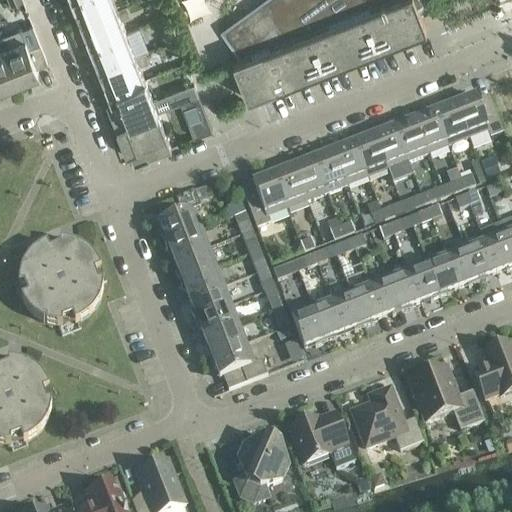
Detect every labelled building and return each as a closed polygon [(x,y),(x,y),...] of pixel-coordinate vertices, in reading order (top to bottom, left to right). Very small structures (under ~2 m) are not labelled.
[(70,0),(71,3),(79,23),(117,8),(118,8),(114,0),(70,0)] [(148,0),(151,8),(162,4),(160,0),(148,0)] [(269,0),(219,37),(236,62),(230,64),(245,102),(275,90),(426,31),(417,6),(414,0),(269,0)] [(117,8),(79,23),(81,28),(88,47),(127,32),(122,19),(130,16),(126,5),(118,8),(117,8)] [(0,38),(18,84),(39,76),(36,70),(48,65),(33,27),(21,31),(21,30),(0,38)] [(127,32),(88,47),(97,70),(136,55),(145,52),(147,50),(139,28),(127,33),(127,32)] [(166,43),(176,39),(173,30),(162,34),(166,43)] [(0,91),(18,84),(0,38),(0,91)] [(166,43),(171,55),(180,51),(176,39),(166,43)] [(136,55),(97,70),(100,78),(106,94),(145,79),(140,66),(149,62),(145,52),(136,55)] [(145,79),(106,94),(110,103),(106,105),(116,129),(158,113),(148,88),(145,79)] [(194,85),(167,96),(171,108),(181,104),(199,97),(194,85)] [(199,97),(181,104),(193,134),(194,138),(213,131),(211,127),(208,119),(199,97)] [(469,142),(488,135),(490,140),(503,135),(488,98),(477,102),(475,98),(465,102),(464,100),(465,100),(464,99),(454,104),(469,142)] [(469,142),(454,104),(453,104),(442,107),(442,109),(443,110),(435,113),(449,150),(469,142)] [(158,113),(116,129),(125,155),(130,153),(133,162),(171,147),(170,143),(158,113)] [(414,120),(429,158),(449,150),(435,113),(425,117),(424,116),(424,115),(424,114),(414,120)] [(394,129),(409,166),(429,158),(414,120),(413,120),(401,123),(402,124),(403,126),(394,129)] [(374,135),(389,174),(409,166),(394,129),(385,133),(384,131),(383,130),(374,135)] [(354,145),(368,181),(389,174),(374,135),(373,136),(361,139),(361,140),(362,140),(362,142),(354,145)] [(348,189),(368,182),(368,181),(354,145),(344,149),(343,147),(344,147),(343,146),(333,151),(348,189)] [(314,161),(328,197),(348,189),(333,151),(332,152),(321,154),(321,156),(322,157),(314,161)] [(293,167),(308,205),(328,197),(314,161),(304,164),(303,163),(303,161),(293,167)] [(493,164),(482,168),(486,180),(497,176),(493,164)] [(274,176),(288,213),(308,205),(293,167),(292,167),(280,170),(281,171),(282,173),(274,176)] [(241,194),(256,231),(270,226),(268,221),(288,213),(274,176),(264,180),(263,179),(263,178),(262,177),(251,184),(251,185),(252,185),(254,189),(241,194)] [(461,182),(465,192),(475,188),(471,178),(461,182)] [(461,182),(450,186),(454,197),(465,192),(461,182)] [(498,186),(486,191),(489,199),(501,194),(498,186)] [(421,198),(425,208),(435,204),(431,194),(421,198)] [(470,208),(481,204),(477,194),(466,198),(470,208)] [(156,209),(161,223),(158,224),(162,234),(160,235),(159,235),(164,245),(164,246),(202,231),(195,212),(200,210),(195,195),(156,209)] [(421,198),(410,202),(414,212),(425,208),(421,198)] [(470,208),(466,198),(457,202),(460,212),(470,208)] [(241,205),(229,210),(233,219),(245,214),(241,205)] [(381,213),(385,224),(395,220),(391,209),(381,213)] [(432,223),(441,219),(437,209),(428,212),(432,223)] [(432,223),(428,212),(417,216),(421,226),(432,223)] [(381,213),(370,218),(374,228),(385,224),(381,213)] [(511,221),(499,226),(511,258),(511,221)] [(241,238),(252,234),(249,224),(237,228),(241,238)] [(394,238),(403,234),(399,224),(390,228),(394,238)] [(341,229),(345,240),(354,236),(350,225),(341,229)] [(480,233),(497,275),(505,272),(505,274),(506,275),(511,271),(511,258),(499,226),(480,233)] [(394,238),(390,228),(379,232),(382,242),(394,238)] [(341,229),(330,233),(334,244),(345,240),(341,229)] [(202,231),(164,246),(167,257),(168,256),(170,255),(173,264),(210,250),(202,231)] [(464,247),(478,284),(488,282),(488,281),(487,281),(487,279),(497,275),(480,233),(480,234),(482,240),(464,247)] [(241,238),(246,249),(256,245),(252,234),(241,238)] [(356,253),(366,250),(361,239),(352,242),(356,253)] [(300,245),(304,256),(314,252),(310,241),(300,245)] [(356,253),(352,242),(340,247),(345,257),(356,253)] [(78,248),(67,245),(59,243),(59,249),(49,252),(46,246),(41,248),(29,257),(24,264),(21,272),(19,279),(19,287),(24,287),(27,297),(21,301),(25,309),(30,315),(38,321),(45,325),(53,327),(62,328),(62,323),(73,319),(75,326),(88,319),(93,313),(99,305),(102,295),(103,285),(98,285),(94,274),(100,271),(95,262),(91,256),(85,251),(78,248)] [(459,290),(467,287),(468,288),(467,289),(468,290),(477,284),(478,284),(464,247),(444,254),(459,290)] [(210,250),(173,264),(177,273),(175,274),(174,274),(179,284),(217,269),(210,250)] [(318,268),(327,264),(323,253),(314,257),(318,268)] [(459,290),(444,254),(425,262),(440,299),(450,297),(450,296),(449,296),(449,294),(459,290)] [(318,268),(314,257),(303,262),(307,272),(318,268)] [(256,276),(267,272),(263,262),(252,266),(256,276)] [(440,299),(425,262),(406,269),(420,305),(429,302),(429,303),(429,304),(430,305),(439,299),(440,299)] [(217,269),(179,284),(182,295),(183,294),(185,293),(188,302),(225,288),(217,269)] [(275,284),(288,280),(283,269),(271,274),(275,284)] [(387,276),(402,314),(412,312),(411,311),(411,309),(420,305),(406,269),(387,276)] [(256,276),(261,287),(271,283),(267,272),(256,276)] [(368,284),(382,320),(391,317),(391,318),(392,320),(401,314),(402,314),(387,276),(368,284)] [(364,329),(374,327),(373,325),(373,324),(382,320),(368,284),(349,291),(364,329)] [(188,302),(189,303),(192,311),(190,312),(189,312),(194,322),(232,307),(225,288),(188,302)] [(330,299),(344,335),(353,332),(353,333),(354,334),(363,329),(364,329),(349,291),(330,299)] [(311,306),(326,344),(336,341),(335,340),(335,339),(344,335),(330,299),(311,306)] [(271,314),(281,310),(278,300),(267,304),(271,314)] [(314,350),(324,344),(326,344),(311,306),(289,315),(303,351),(313,347),(314,348),(314,350)] [(232,307),(194,322),(197,333),(198,332),(200,331),(203,340),(239,326),(232,307)] [(271,314),(275,324),(285,320),(281,310),(271,314)] [(209,360),(247,345),(239,326),(203,340),(207,349),(205,350),(204,350),(209,360)] [(288,332),(277,336),(280,344),(291,340),(288,332)] [(267,378),(262,363),(255,365),(247,345),(209,360),(212,372),(213,371),(215,370),(219,380),(223,379),(228,393),(267,378)] [(511,397),(511,352),(510,347),(483,357),(487,369),(474,374),(486,404),(498,400),(499,402),(511,397)] [(0,445),(10,446),(10,441),(21,438),(23,444),(32,440),(39,435),(44,428),(47,421),(49,413),(51,403),(46,403),(42,392),(48,389),(43,380),(36,374),(30,369),(21,365),(8,362),(8,368),(0,370),(0,445)] [(425,426),(451,417),(453,417),(460,434),(484,425),(472,394),(457,400),(445,371),(409,385),(425,426)] [(423,445),(414,422),(402,426),(390,392),(374,398),(377,406),(351,416),(367,453),(395,442),(400,454),(423,445)] [(310,424),(290,431),(304,468),(331,457),(337,472),(355,465),(336,417),(311,427),(310,424)] [(244,481),(233,485),(240,502),(253,508),(265,503),(261,492),(283,484),(288,471),(279,448),(266,442),(243,451),(238,464),(244,481)] [(173,511),(185,507),(168,465),(135,477),(143,500),(132,505),(135,511),(173,511)] [(381,476),(371,480),(375,489),(384,485),(381,476)] [(366,482),(356,486),(361,497),(370,493),(366,482)] [(125,511),(115,485),(86,496),(91,511),(125,511)]
